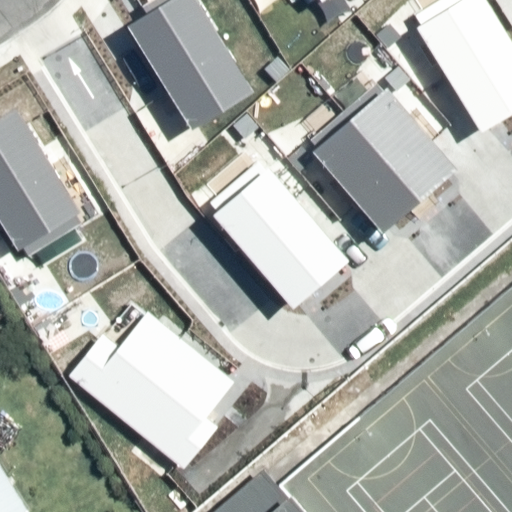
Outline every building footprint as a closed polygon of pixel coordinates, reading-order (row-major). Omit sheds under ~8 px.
[(197,0),(169,0),(128,26),(193,130),(255,92),(197,0)] [(511,42),(485,0),(458,0),(416,26),(481,132),(511,113),(511,42)] [(386,88),(313,152),(384,233),(458,169),(386,88)] [(15,107),(0,116),(0,220),(19,251),(81,213),(15,107)] [(269,168),(213,216),(294,309),(350,261),(269,168)] [(119,346),(103,333),(67,378),(183,472),(220,427),(207,417),(236,382),(147,310),(119,346)] [(0,511),(31,511),(33,511),(0,454),(0,511)] [(309,511),(269,465),(211,511),(309,511)]
